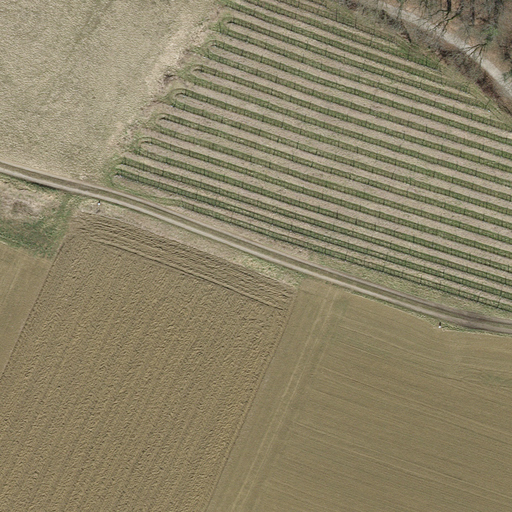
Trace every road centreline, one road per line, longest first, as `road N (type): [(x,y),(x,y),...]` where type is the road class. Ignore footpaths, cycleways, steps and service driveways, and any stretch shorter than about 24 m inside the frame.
road 1 (track): [(511,326),(445,314),(0,163)]
road 2 (track): [(366,0),(432,26),(488,65),(511,94)]
